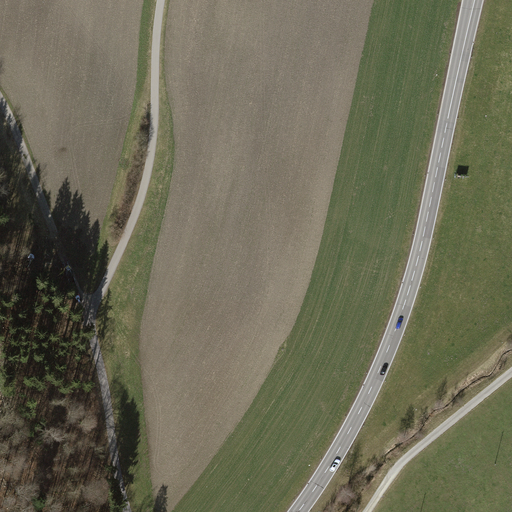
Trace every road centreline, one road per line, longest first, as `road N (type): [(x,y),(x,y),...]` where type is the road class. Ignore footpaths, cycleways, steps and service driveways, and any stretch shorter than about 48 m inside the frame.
road 1 (secondary): [(474,0),(396,327),(351,428),(298,511)]
road 2 (unclassified): [(126,511),(90,310),(143,189),(160,0)]
road 3 (track): [(0,100),(90,310)]
road 4 (residential): [(511,372),(401,460)]
